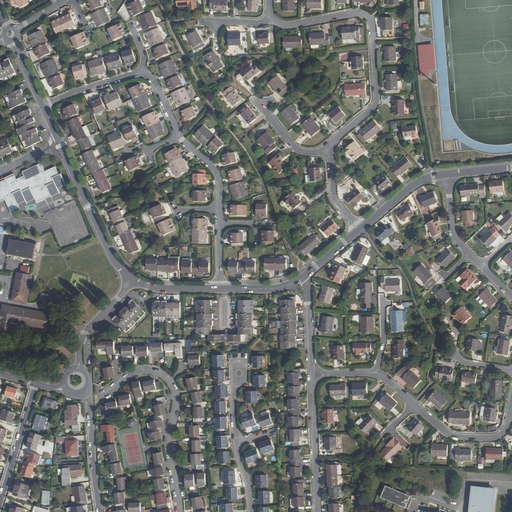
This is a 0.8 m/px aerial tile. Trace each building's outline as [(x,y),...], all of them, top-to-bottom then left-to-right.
[(29,3),(27,0),(10,0),(13,5),(14,4),(17,2),(18,4),(21,8),(29,3)] [(99,0),(90,0),(86,2),(89,8),(91,7),(92,10),(103,6),(99,0)] [(139,14),(145,11),(143,8),(140,1),(140,0),(139,0),(137,1),(136,0),(132,0),(131,0),(132,2),(132,3),(128,5),(127,5),(128,9),(131,9),(134,16),(139,14)] [(196,0),(177,0),(177,6),(189,5),(189,10),(197,9),(196,0)] [(210,0),(210,10),(228,11),(228,1),(220,0),(210,0)] [(260,0),(249,0),(249,11),(257,11),(258,2),(260,2),(260,0)] [(294,0),(283,0),(284,11),(295,11),(294,0)] [(110,21),(104,8),(92,14),(95,21),(96,21),(98,26),(110,21)] [(142,23),(145,30),(157,25),(152,12),(140,17),(142,23)] [(67,14),(61,17),(67,29),(76,24),(71,14),(68,16),(67,14)] [(430,26),(429,14),(421,15),(421,26),(430,26)] [(57,33),(67,29),(61,17),(55,20),(56,21),(52,23),(57,33)] [(393,17),(382,18),(383,30),(393,30),(393,17)] [(121,23),(109,29),(114,40),(125,35),(121,28),(123,27),(121,23)] [(360,26),(342,27),(343,39),(356,38),(356,41),(360,41),(360,26)] [(159,28),(158,28),(156,29),(155,27),(152,29),(152,30),(147,33),(149,39),(152,47),(165,41),(159,28)] [(34,49),(46,43),(47,43),(41,30),(29,35),(32,41),(31,41),(34,49)] [(205,46),(197,31),(187,36),(196,51),(205,46)] [(90,43),(88,39),(86,40),(83,32),(71,37),(77,49),(90,43)] [(241,32),(228,32),(229,45),(242,45),(241,32)] [(326,44),(329,44),(329,36),(325,36),(325,33),(310,34),(311,44),(326,43),(326,44)] [(267,36),(264,36),(259,37),(259,44),(270,43),(269,34),(267,34),(267,36)] [(301,37),(283,38),(284,49),(302,47),(301,37)] [(51,53),(46,43),(34,49),(37,55),(39,54),(40,58),(41,57),(43,60),(49,57),(48,54),(51,53)] [(165,44),(153,49),(156,55),(157,55),(159,58),(169,53),(165,44)] [(434,44),(428,45),(430,70),(436,69),(434,44)] [(430,70),(428,45),(419,46),(421,70),(430,70)] [(395,46),(384,47),(385,62),(396,62),(395,46)] [(133,50),(123,53),(127,65),(133,64),(132,61),(136,61),(133,50)] [(214,51),(213,51),(206,55),(205,56),(214,72),(223,67),(214,51)] [(116,68),(124,66),(120,53),(106,57),(109,70),(116,68)] [(351,57),(352,70),(357,69),(364,69),(363,56),(351,57)] [(0,83),(18,75),(10,58),(6,60),(7,61),(2,63),(1,62),(0,62),(0,83)] [(99,74),(107,71),(103,58),(89,62),(93,75),(99,73),(99,74)] [(44,70),(47,77),(60,71),(54,59),(42,64),(45,70),(44,70)] [(162,71),(165,78),(178,72),(172,59),(160,64),(163,70),(162,71)] [(83,64),(73,67),(76,78),(80,77),(81,79),(87,77),(83,64)] [(247,81),(251,78),(250,77),(256,72),(250,65),(240,73),(243,76),(247,81)] [(287,87),(276,74),(268,81),(279,94),(280,93),(287,88),(287,87)] [(397,74),(386,75),(387,91),(398,91),(397,74)] [(61,75),(48,80),(51,86),(53,86),(54,89),(65,84),(61,75)] [(183,85),(179,75),(168,80),(169,83),(168,84),(171,90),(183,85)] [(130,89),(134,98),(138,97),(146,93),(143,87),(142,88),(140,84),(130,89)] [(365,84),(345,85),(345,95),(361,94),(361,98),(366,98),(365,84)] [(234,90),(231,85),(222,92),(226,96),(225,96),(233,106),(242,99),(234,90)] [(190,100),(185,87),(172,93),(175,100),(176,100),(178,106),(190,100)] [(289,91),(287,88),(280,93),(282,96),(289,91)] [(22,89),(5,97),(11,110),(28,102),(26,98),(25,98),(23,93),(24,93),(22,89)] [(123,104),(123,103),(118,91),(111,95),(105,98),(110,110),(123,104)] [(149,100),(146,93),(138,97),(134,98),(133,99),(139,112),(151,106),(148,100),(149,100)] [(97,113),(106,109),(101,97),(94,99),(95,101),(92,103),(97,113)] [(403,100),(393,101),(394,116),(404,115),(403,100)] [(78,114),(74,104),(64,109),(65,112),(64,113),(66,119),(78,114)] [(184,115),(182,115),(185,121),(197,116),(193,106),(182,111),(184,115)] [(345,115),(338,107),(329,115),(336,123),(345,115)] [(31,108),(14,116),(20,129),(22,135),(20,136),(26,149),(43,141),(41,137),(40,137),(38,133),(39,132),(38,128),(36,129),(35,124),(33,125),(32,123),(36,121),(34,117),(33,118),(31,113),(32,113),(31,108)] [(300,118),(292,108),(283,115),(291,125),(300,118)] [(257,120),(249,111),(241,118),(249,128),(257,120)] [(143,117),(148,126),(159,121),(160,121),(157,115),(155,115),(154,112),(143,117)] [(82,127),(78,117),(76,118),(69,121),(71,125),(71,126),(70,127),(72,132),(82,127)] [(321,129),(311,117),(302,124),(312,136),(321,129)] [(163,128),(159,121),(148,126),(147,127),(153,140),(165,134),(162,128),(163,128)] [(363,131),(361,133),(366,140),(369,138),(370,139),(381,129),(374,121),(363,130),(363,131)] [(205,146),(214,135),(204,125),(195,135),(200,140),(199,140),(205,146)] [(133,126),(124,130),(128,140),(131,138),(132,140),(139,138),(133,126)] [(82,127),(72,132),(74,137),(76,136),(76,137),(78,141),(87,137),(84,131),(82,127)] [(416,127),(402,129),(404,138),(418,136),(416,127)] [(119,147),(126,144),(120,131),(107,137),(113,149),(119,146),(119,147)] [(264,151),(268,155),(277,147),(274,143),(275,142),(267,132),(259,138),(267,149),(264,151)] [(361,133),(356,136),(362,144),(366,140),(361,133)] [(87,137),(78,141),(80,146),(81,145),(82,147),(83,150),(84,150),(88,148),(89,150),(91,148),(91,147),(92,146),(88,137),(87,137)] [(1,141),(7,154),(8,156),(14,153),(7,138),(1,141)] [(224,145),(216,138),(208,146),(211,149),(210,150),(215,155),(224,145)] [(363,153),(354,142),(346,149),(355,160),(363,153)] [(165,154),(170,164),(175,161),(181,157),(182,157),(178,151),(177,152),(175,149),(165,154)] [(87,164),(97,160),(93,150),(84,154),(85,158),(86,159),(85,159),(87,164)] [(224,159),(222,159),(224,166),(237,163),(234,152),(223,155),(224,159)] [(283,159),(279,154),(270,162),(280,174),(287,168),(281,160),(283,159)] [(140,161),(138,155),(126,161),(130,170),(140,166),(139,162),(140,161)] [(185,164),(181,157),(175,161),(170,164),(169,164),(176,177),(188,170),(184,164),(185,164)] [(413,165),(406,157),(391,170),(397,177),(400,175),(406,170),(407,171),(413,165)] [(94,173),(102,170),(97,160),(87,164),(89,169),(91,169),(91,170),(93,173),(94,173)] [(12,214),(20,210),(18,204),(26,200),(27,202),(35,198),(37,202),(45,199),(51,196),(59,192),(57,188),(65,184),(61,173),(59,174),(55,166),(45,171),(41,163),(22,171),(24,175),(16,179),(13,173),(5,177),(6,179),(0,181),(0,201),(6,199),(12,214)] [(319,168),(309,169),(311,182),(321,181),(319,168)] [(108,179),(103,169),(102,170),(94,173),(96,177),(96,178),(95,179),(97,184),(108,179)] [(231,171),(229,171),(230,175),(228,176),(230,182),(243,179),(240,169),(231,171)] [(197,174),(194,174),(194,185),(207,185),(207,178),(205,178),(205,174),(204,174),(204,172),(203,171),(198,171),(197,172),(197,174)] [(391,183),(385,175),(376,183),(382,191),(391,183)] [(112,189),(108,179),(97,184),(99,188),(101,188),(102,189),(103,193),(112,189)] [(503,181),(489,182),(490,193),(505,191),(503,181)] [(247,196),(243,182),(235,184),(230,185),(231,193),(233,193),(234,199),(247,196)] [(478,184),(460,186),(461,196),(479,194),(478,184)] [(349,195),(345,198),(353,207),(357,204),(356,203),(364,197),(358,190),(350,196),(349,195)] [(207,191),(194,191),(194,201),(205,201),(206,198),(207,198),(207,191)] [(435,192),(421,197),(425,207),(439,202),(435,192)] [(292,193),(282,201),(286,206),(288,205),(292,211),(300,205),(292,193)] [(160,204),(150,209),(154,218),(166,213),(164,207),(162,208),(160,204)] [(403,209),(397,212),(401,220),(414,213),(409,204),(402,207),(403,209)] [(243,205),(230,205),(230,212),(232,212),(232,216),(243,216),(243,205)] [(267,205),(257,205),(257,216),(260,216),(260,218),(267,218),(267,205)] [(115,222),(124,218),(118,206),(108,211),(110,214),(111,214),(113,217),(115,222)] [(472,210),(462,211),(463,223),(465,222),(466,226),(476,225),(476,222),(473,222),(472,210)] [(511,224),(511,214),(509,212),(498,223),(507,232),(510,229),(509,228),(511,224)] [(122,234),(129,230),(124,218),(115,222),(114,223),(115,227),(117,226),(118,229),(120,234),(122,234)] [(194,218),(194,229),(202,229),(207,229),(207,222),(205,222),(205,218),(194,218)] [(439,218),(427,224),(433,237),(442,233),(438,224),(441,223),(439,218)] [(169,219),(158,224),(163,235),(176,229),(174,226),(173,226),(169,219)] [(327,236),(331,233),(330,232),(338,226),(332,219),(321,228),(327,236)] [(385,225),(375,234),(382,242),(395,231),(390,225),(387,227),(385,225)] [(207,237),(207,229),(202,229),(194,229),(193,229),(193,243),(206,243),(206,237),(207,237)] [(122,234),(124,238),(124,239),(123,240),(125,245),(135,240),(131,230),(130,231),(129,230),(122,234)] [(274,231),(261,231),(261,237),(262,237),(262,241),(274,241),(274,231)] [(497,239),(489,231),(480,240),(488,248),(497,239)] [(243,233),(232,233),(232,237),(230,237),(230,243),(232,243),(235,243),(235,245),(243,245),(243,233)] [(321,242),(314,234),(299,246),(306,255),(321,242)] [(22,240),(10,238),(7,255),(34,260),(34,257),(35,254),(37,243),(22,240)] [(140,250),(135,240),(125,245),(127,249),(129,249),(129,250),(131,253),(140,250)] [(369,247),(359,243),(354,255),(363,259),(369,247)] [(456,257),(449,249),(437,260),(445,268),(456,257)] [(511,252),(503,259),(511,268),(511,252)] [(147,268),(151,268),(153,268),(153,270),(158,270),(158,261),(157,261),(157,258),(147,258),(147,268)] [(265,269),(269,269),(270,268),(270,270),(276,270),(276,259),(265,259),(265,269)] [(287,259),(276,259),(276,270),(281,270),(281,269),(282,269),(286,268),(287,259)] [(158,261),(158,270),(158,271),(162,271),(163,270),(164,272),(169,272),(169,261),(158,261)] [(169,261),(169,272),(174,272),(174,270),(176,270),(180,270),(179,261),(169,261)] [(183,272),(188,272),(192,272),(192,273),(196,273),(196,262),(183,262),(183,272)] [(200,272),(204,272),(209,272),(209,262),(196,262),(196,273),(200,273),(200,272)] [(243,262),(229,262),(229,272),(234,272),(238,272),(238,273),(242,273),(243,262)] [(243,262),(242,273),(246,273),(246,272),(250,272),(255,272),(255,262),(243,262)] [(346,267),(336,262),(331,273),(341,278),(346,267)] [(432,276),(421,264),(414,271),(425,283),(424,284),(426,286),(434,279),(431,276),(432,276)] [(361,273),(363,267),(355,265),(353,270),(361,273)] [(477,279),(468,269),(460,276),(470,286),(477,279)] [(30,274),(17,272),(16,278),(12,298),(25,300),(30,274)] [(25,300),(12,298),(11,300),(27,303),(31,285),(33,274),(30,274),(25,300)] [(471,287),(470,286),(460,276),(456,280),(467,291),(471,287)] [(385,277),(381,277),(382,288),(385,288),(386,291),(401,290),(401,279),(385,280),(385,277)] [(361,281),(361,300),(370,300),(370,290),(372,290),(372,281),(361,281)] [(334,288),(322,284),(321,288),(323,289),(319,300),(329,303),(334,288)] [(475,292),(479,296),(486,288),(483,285),(475,292)] [(452,295),(443,286),(436,294),(445,303),(452,295)] [(486,288),(479,296),(485,302),(491,308),(498,301),(498,300),(490,292),(491,291),(488,287),(486,288)] [(485,302),(479,296),(476,299),(482,305),(485,302)] [(146,313),(133,300),(130,303),(131,304),(127,308),(126,307),(120,313),(121,314),(117,318),(116,316),(113,320),(118,324),(126,333),(146,313)] [(9,305),(3,304),(3,307),(32,312),(53,316),(54,313),(10,305),(9,305)] [(32,312),(3,307),(1,316),(0,319),(0,328),(12,330),(13,322),(51,329),(53,316),(32,312)] [(457,317),(460,320),(464,324),(471,317),(461,307),(453,315),(456,318),(457,317)] [(402,311),(393,310),(393,332),(403,332),(402,311)] [(361,317),(361,312),(356,312),(354,314),(352,316),(352,323),(361,322),(362,333),(372,332),(372,325),(373,325),(373,317),(361,317)] [(509,332),(510,325),(511,322),(511,321),(511,315),(503,314),(500,331),(509,332)] [(322,328),(320,328),(320,332),(332,333),(333,317),(323,316),(322,328)] [(478,339),(468,338),(466,350),(476,351),(478,339)] [(402,339),(394,340),(394,343),(393,344),(394,358),(403,358),(402,339)] [(510,341),(500,339),(498,353),(508,355),(510,341)] [(147,341),(147,347),(147,352),(162,351),(162,343),(151,344),(151,341),(147,341)] [(114,342),(97,343),(97,349),(108,349),(108,355),(114,355),(114,342)] [(371,343),(354,344),(354,356),(360,355),(360,353),(368,353),(368,352),(372,352),(371,343)] [(181,344),(165,345),(165,351),(175,351),(175,356),(182,356),(181,344)] [(148,356),(147,352),(147,347),(137,347),(137,346),(133,347),(133,355),(137,355),(137,357),(148,356)] [(343,346),(333,346),(333,360),(344,359),(343,346)] [(122,347),(118,347),(118,355),(122,354),(122,357),(133,356),(133,355),(133,347),(122,347)] [(192,354),(185,355),(185,363),(189,363),(189,364),(200,364),(200,356),(192,356),(192,354)] [(223,354),(214,355),(214,366),(224,366),(223,354)] [(262,355),(253,356),(253,367),(263,367),(262,355)] [(111,364),(104,365),(104,368),(104,369),(106,380),(115,378),(113,367),(112,367),(111,364)] [(439,378),(449,380),(450,378),(452,379),(453,376),(454,369),(448,368),(448,369),(441,368),(440,377),(439,378)] [(300,369),(296,369),(289,369),(290,383),(299,382),(299,377),(299,373),(300,373),(300,369)] [(225,382),(224,370),(214,370),(215,382),(225,382)] [(421,380),(410,370),(403,378),(414,388),(421,380)] [(470,374),(463,373),(462,381),(475,383),(477,374),(470,373),(470,374)] [(255,375),(255,387),(265,386),(264,375),(255,375)] [(190,393),(192,393),(198,391),(195,377),(187,379),(189,390),(190,393)] [(502,380),(491,379),(491,398),(501,398),(502,380)] [(154,380),(144,382),(145,390),(146,392),(156,390),(156,391),(161,390),(159,382),(155,383),(154,380)] [(145,390),(144,382),(140,383),(139,382),(132,383),(135,399),(143,397),(141,391),(145,390)] [(299,387),(301,387),(301,382),(299,382),(290,383),(290,396),(300,396),(299,391),(299,387)] [(342,385),(330,385),(330,396),(347,395),(346,383),(342,383),(342,385)] [(367,383),(352,383),(353,396),(367,395),(367,383)] [(6,395),(16,398),(18,389),(8,386),(8,388),(6,395)] [(226,397),(226,386),(217,386),(217,398),(226,397)] [(435,390),(432,394),(428,397),(427,399),(430,402),(431,401),(440,409),(447,401),(435,390)] [(194,408),(202,407),(202,403),(201,403),(199,391),(198,391),(192,393),(194,403),(194,408)] [(247,391),(248,403),(252,402),(257,402),(257,391),(247,391)] [(398,403),(387,393),(379,401),(391,411),(398,403)] [(115,398),(116,402),(117,406),(118,411),(122,410),(121,406),(131,404),(129,395),(118,397),(118,398),(115,398)] [(155,406),(157,416),(162,415),(166,415),(164,404),(165,404),(164,397),(156,399),(158,405),(155,406)] [(42,407),(53,410),(56,401),(45,398),(42,407)] [(289,413),(300,413),(300,408),(299,408),(299,405),(299,399),(289,399),(289,413)] [(226,413),(225,401),(216,402),(217,413),(226,413)] [(107,413),(118,411),(117,406),(116,402),(105,404),(106,405),(102,406),(101,406),(99,408),(100,413),(101,414),(107,412),(107,413)] [(76,405),(68,405),(68,410),(66,410),(66,416),(66,425),(72,425),(72,431),(80,431),(80,406),(76,406),(76,405)] [(13,423),(16,413),(9,411),(9,408),(6,407),(5,409),(4,409),(1,419),(13,423)] [(193,419),(194,422),(201,422),(201,419),(202,419),(202,407),(194,408),(194,419),(193,419)] [(496,408),(485,407),(484,416),(487,417),(487,421),(494,422),(496,413),(496,408)] [(333,408),(323,409),(324,423),(334,422),(333,408)] [(300,426),(299,421),(299,417),(301,417),(300,413),(289,413),(290,427),(300,426)] [(453,414),(449,414),(448,421),(452,422),(452,424),(470,425),(470,413),(453,413),(453,414)] [(43,433),(48,418),(37,414),(32,430),(43,433)] [(253,414),(241,418),(245,428),(256,423),(253,414)] [(270,414),(258,418),(262,426),(273,422),(270,414)] [(163,420),(162,415),(157,416),(154,417),(155,421),(151,422),(152,430),(160,428),(163,427),(162,420),(163,420)] [(379,422),(370,415),(360,427),(368,434),(379,422)] [(226,428),(226,417),(217,417),(217,429),(226,428)] [(425,426),(417,419),(408,428),(416,435),(425,426)] [(192,438),(199,437),(199,426),(207,426),(207,422),(201,422),(194,422),(192,423),(192,426),(190,427),(190,437),(192,438)] [(114,425),(102,426),(102,433),(109,432),(109,443),(115,442),(114,425)] [(161,432),(160,428),(152,430),(148,431),(150,441),(161,439),(160,432),(161,432)] [(300,442),(300,437),(300,434),(302,434),(302,429),(290,430),(290,435),(291,442),(292,442),(292,445),(299,445),(299,442),(300,442)] [(27,446),(37,449),(41,435),(31,433),(27,446)] [(227,436),(218,437),(218,448),(227,448),(227,436)] [(336,436),(325,437),(326,449),(328,449),(328,453),(339,452),(339,449),(337,449),(336,436)] [(200,441),(207,440),(207,437),(199,437),(192,438),(192,441),(193,441),(193,452),(201,451),(200,441)] [(401,446),(394,439),(387,445),(388,447),(381,454),(388,460),(401,446)] [(78,455),(77,440),(66,441),(67,456),(78,455)] [(271,440),(259,445),(263,455),(275,450),(271,440)] [(48,464),(54,447),(43,443),(41,451),(39,451),(38,454),(40,455),(38,460),(48,464)] [(115,444),(103,447),(104,453),(110,452),(112,462),(118,460),(115,444)] [(447,445),(432,444),(431,456),(447,457),(447,445)] [(460,448),(456,448),(455,460),(471,461),(472,450),(460,449),(460,448)] [(503,449),(493,449),(492,451),(486,451),(486,459),(503,460),(503,449)] [(257,450),(244,454),(248,464),(260,460),(257,450)] [(289,450),(290,464),(294,463),(301,463),(301,459),(299,459),(299,458),(299,450),(289,450)] [(153,466),(154,469),(163,467),(162,464),(164,463),(162,452),(154,454),(156,465),(153,466)] [(229,463),(229,452),(220,452),(220,464),(229,463)] [(201,454),(192,454),(192,465),(196,465),(196,469),(204,469),(209,468),(208,464),(201,465),(201,454)] [(31,478),(35,464),(26,461),(24,465),(23,464),(22,467),(23,468),(23,470),(21,470),(20,474),(31,478)] [(120,463),(111,465),(113,475),(114,475),(115,479),(117,479),(123,478),(120,463)] [(294,463),(290,464),(290,477),(300,477),(300,470),(300,468),(301,468),(301,463),(294,463)] [(81,474),(80,465),(66,466),(67,475),(70,475),(81,474)] [(327,476),(338,476),(338,465),(328,465),(328,469),(328,471),(327,471),(327,476)] [(163,467),(154,469),(151,469),(153,477),(155,476),(156,480),(163,478),(164,478),(164,475),(164,474),(163,467)] [(235,471),(224,472),(225,485),(235,484),(235,471)] [(195,485),(198,485),(198,475),(194,475),(194,474),(185,475),(186,486),(195,486),(195,485)] [(267,475),(256,475),(257,488),(267,487),(267,475)] [(329,487),(338,486),(338,476),(327,476),(327,482),(329,481),(329,483),(329,487)] [(117,490),(117,494),(124,493),(125,493),(125,489),(127,489),(126,477),(123,478),(117,479),(118,490),(117,490)] [(165,489),(163,478),(156,480),(153,480),(156,491),(157,494),(165,492),(165,489)] [(292,481),(293,494),(302,494),(302,488),(302,484),(303,484),(303,480),(292,481)] [(27,499),(31,487),(18,482),(14,494),(27,499)] [(87,505),(85,486),(74,488),(76,502),(73,503),(73,507),(87,505)] [(330,492),(330,494),(330,498),(340,497),(340,486),(338,486),(329,487),(329,492),(330,492)] [(399,506),(400,504),(402,505),(401,507),(407,509),(411,499),(409,498),(401,494),(402,493),(396,491),(396,492),(388,489),(388,487),(385,486),(380,498),(385,500),(386,498),(391,501),(391,502),(399,506)] [(491,511),(493,494),(484,492),(483,496),(481,495),(482,488),(472,487),(471,500),(469,511),(448,511),(439,508),(438,511),(491,511)] [(237,500),(237,488),(228,489),(228,501),(237,500)] [(270,504),(269,491),(260,491),(260,504),(270,504)] [(158,510),(168,507),(167,503),(168,503),(168,502),(167,501),(170,501),(169,497),(167,498),(165,492),(157,494),(150,496),(151,501),(157,499),(159,506),(157,506),(158,510)] [(125,504),(124,493),(117,494),(115,494),(116,505),(115,505),(116,509),(124,508),(124,504),(125,504)] [(303,507),(302,501),(302,498),(304,498),(304,493),(302,494),(293,494),(293,499),(293,507),(303,507)] [(197,508),(198,511),(205,510),(206,510),(204,499),(201,500),(200,497),(192,498),(194,509),(197,508)] [(140,503),(129,504),(129,511),(144,511),(144,507),(140,507),(140,503)] [(331,504),(331,510),(331,511),(340,511),(340,503),(331,504)]
